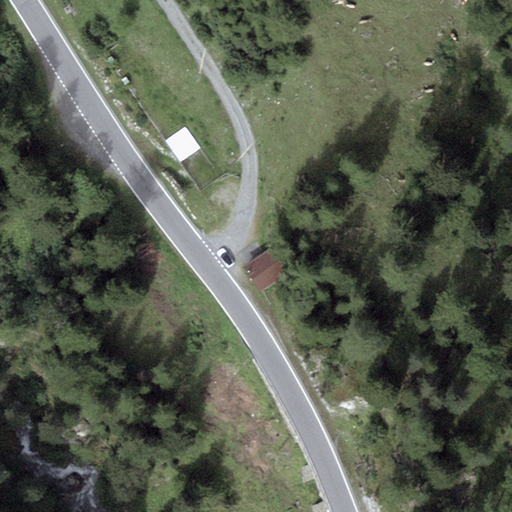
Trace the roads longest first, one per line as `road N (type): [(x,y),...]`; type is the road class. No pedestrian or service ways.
road 1 (secondary): [(346,511),(292,388),(26,0)]
road 2 (track): [(209,265),(248,231),(231,92),(171,0)]
